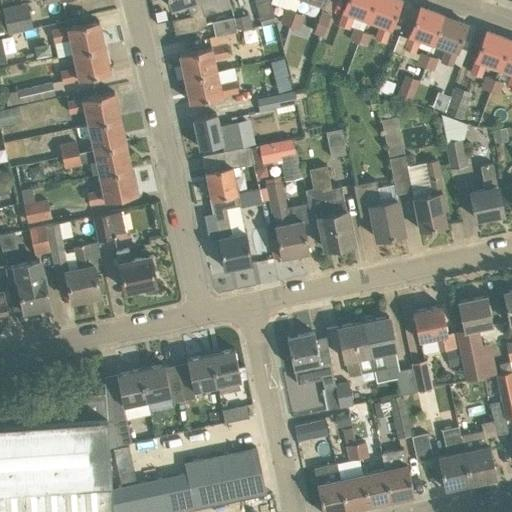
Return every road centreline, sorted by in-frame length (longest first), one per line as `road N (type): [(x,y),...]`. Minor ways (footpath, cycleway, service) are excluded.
road 1 (residential): [(198,314),(131,0)]
road 2 (residential): [(249,304),(511,250)]
road 3 (residential): [(292,511),(249,304)]
road 4 (residential): [(0,356),(198,314)]
